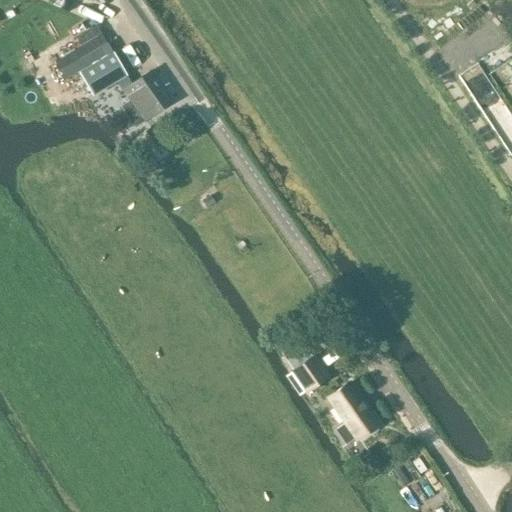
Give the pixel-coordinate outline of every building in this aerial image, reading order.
[(125,75),(112,52),(79,72),(92,94),(125,75)] [(122,89),(129,99),(120,105),(135,126),(170,102),(150,71),(122,89)] [(149,151),(161,143),(150,127),(138,135),(149,151)] [(314,355),(293,368),(306,389),(327,375),(314,355)] [(359,438),(378,426),(348,383),(328,396),(346,421),(335,429),(346,444),(357,436),(359,438)]
